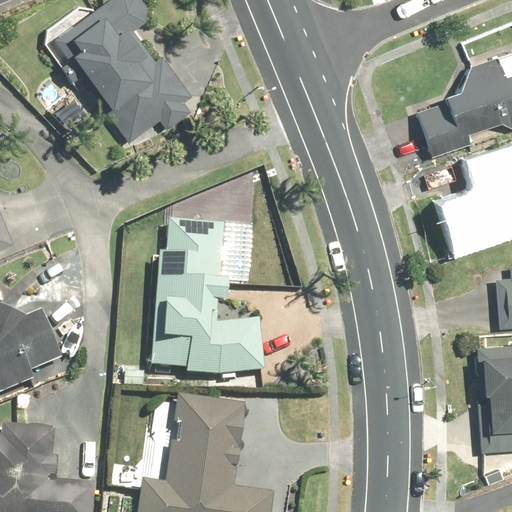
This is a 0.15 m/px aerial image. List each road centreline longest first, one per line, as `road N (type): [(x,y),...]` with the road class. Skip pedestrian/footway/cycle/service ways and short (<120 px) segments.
road 1 (tertiary): [(385,511),(381,333),(367,249),(298,61)]
road 2 (residential): [(298,61),(444,0)]
